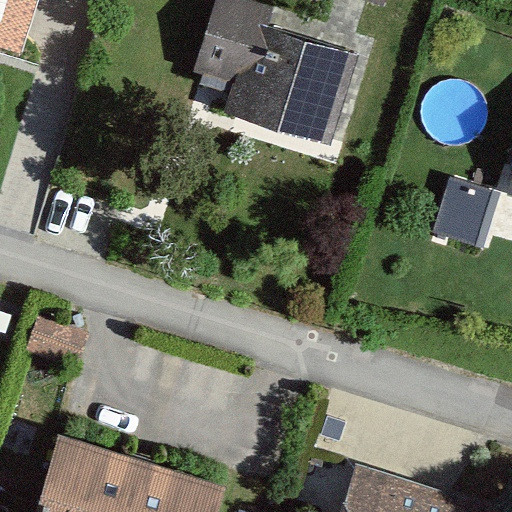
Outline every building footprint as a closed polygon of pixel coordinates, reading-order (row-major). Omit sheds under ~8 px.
[(0,0),(0,36),(26,44),(39,0),(0,0)] [(364,26),(271,0),(213,0),(197,61),(236,72),(226,110),(333,139),(364,26)] [(493,191),(451,179),(435,233),(477,246),(493,191)] [(65,315),(36,306),(24,344),(73,359),(85,321),(65,315)] [(220,511),(228,484),(57,436),(35,511),(220,511)] [(488,511),(360,471),(346,511),(488,511)]
